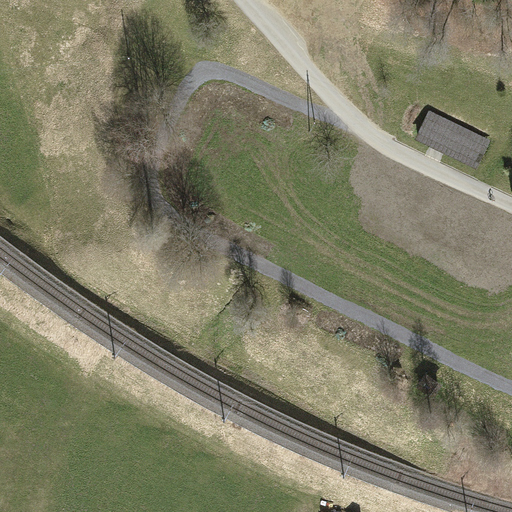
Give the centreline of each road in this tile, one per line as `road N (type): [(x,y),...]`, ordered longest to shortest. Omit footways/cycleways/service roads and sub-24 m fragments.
road 1 (track): [(511,389),(190,230),(161,204),(154,178),(159,148),(187,83),(208,68),(373,137)]
road 2 (residential): [(511,207),(373,137),(244,0)]
